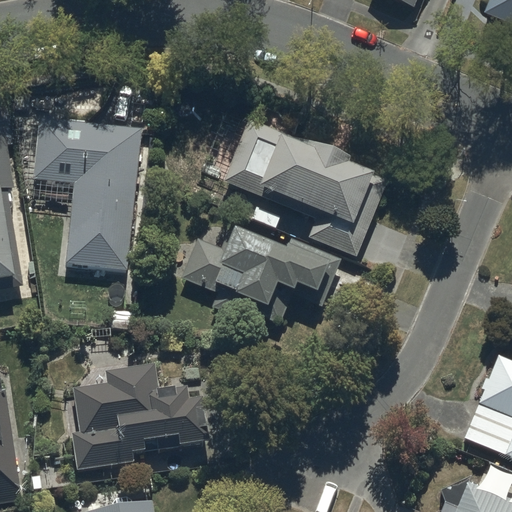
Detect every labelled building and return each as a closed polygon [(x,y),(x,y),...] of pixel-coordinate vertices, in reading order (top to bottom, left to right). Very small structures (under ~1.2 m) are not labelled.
[(511,0),(485,0),(480,10),(511,23),(511,0)] [(0,289),(23,287),(9,187),(12,186),(0,103),(0,102),(0,289)] [(142,129),(39,118),(33,178),(74,183),(66,262),(127,268),(142,129)] [(250,122),(226,178),(317,216),(308,237),(357,257),(389,180),(250,122)] [(197,239),(182,278),(212,290),(206,303),(275,330),(293,295),(324,308),(342,261),(289,239),(284,244),(234,224),(224,249),(197,239)] [(511,359),(498,353),(462,438),(511,456),(511,359)] [(71,435),(76,470),(134,462),(132,451),(144,449),(143,441),(177,435),(178,445),(208,440),(201,395),(188,397),(187,387),(175,389),(174,386),(158,388),(154,366),(107,373),(109,384),(73,389),(80,434),(71,435)] [(0,504),(23,500),(6,387),(0,387),(0,504)] [(446,504),(442,511),(511,511),(511,499),(468,481),(471,474),(441,489),(446,504)] [(82,509),(82,511),(157,511),(156,498),(82,509)]
